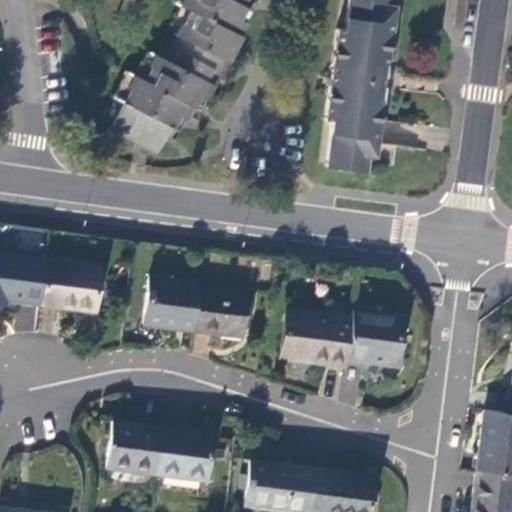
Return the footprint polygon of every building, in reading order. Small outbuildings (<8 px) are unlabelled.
[(186,0),(182,8),(189,12),(165,61),(157,57),(144,82),(135,79),(110,129),(156,152),(175,115),(183,118),(195,95),(205,99),(217,73),(225,77),(239,51),(233,47),(244,23),(235,19),(245,0),(186,0)] [(339,25),(336,25),(333,48),(330,50),(330,52),(332,56),(331,61),(328,63),(328,68),(330,70),(329,78),(326,79),(326,82),(328,85),(328,90),(325,93),(325,96),(327,98),(325,119),(329,120),(324,164),(365,170),(367,156),(375,157),(388,49),(390,49),(392,48),(393,46),(393,44),(391,42),(389,41),(393,6),(386,5),(386,0),(343,0),(341,12),(345,13),(342,25),(339,25)] [(0,300),(36,305),(42,260),(0,253),(0,300)] [(97,267),(42,260),(36,305),(90,312),(97,267)] [(196,286),(196,282),(147,276),(140,323),(190,330),(196,286)] [(196,286),(190,330),(239,336),(246,293),(196,286)] [(16,328),(31,329),(32,308),(17,307),(16,328)] [(278,358),(343,366),(344,359),(348,316),(285,308),(278,358)] [(398,317),(349,309),(348,316),(344,359),(392,365),(398,317)] [(483,411),(475,470),(511,474),(511,414),(508,414),(483,411)] [(154,475),(160,428),(110,421),(103,468),(154,475)] [(209,434),(160,428),(154,475),(204,481),(209,434)] [(282,511),(307,511),(313,470),(248,462),(243,507),(282,511)] [(366,511),(371,477),(313,470),(307,511),(366,511)] [(469,511),(511,511),(511,474),(475,470),(469,511)]
